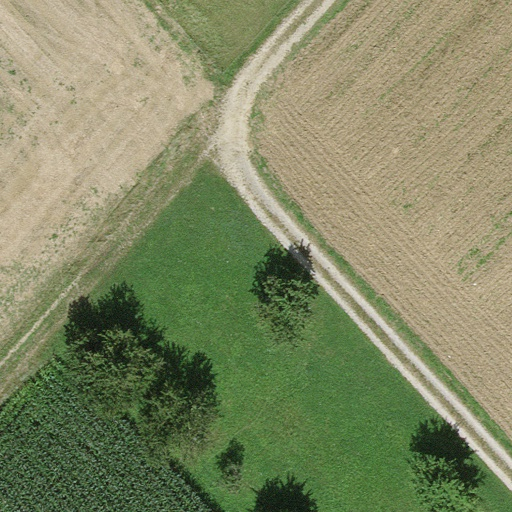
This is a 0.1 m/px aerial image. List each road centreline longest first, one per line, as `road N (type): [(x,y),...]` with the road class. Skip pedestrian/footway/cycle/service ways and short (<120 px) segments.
road 1 (track): [(511,484),(216,163),(205,132),(221,102),(310,0)]
road 2 (track): [(0,382),(205,132)]
